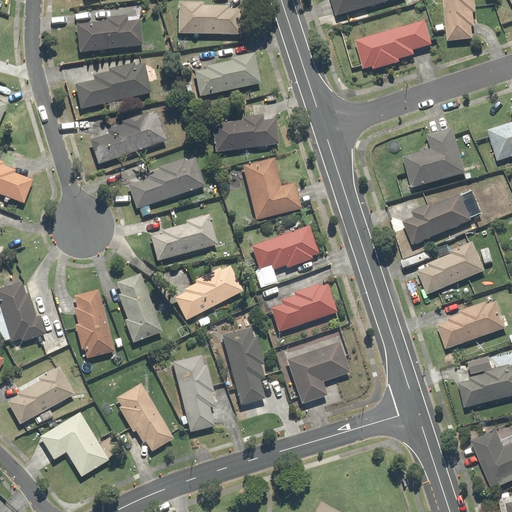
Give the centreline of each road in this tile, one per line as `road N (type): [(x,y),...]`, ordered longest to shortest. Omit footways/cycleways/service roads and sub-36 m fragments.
road 1 (residential): [(113,511),(152,492),(414,412)]
road 2 (residential): [(414,412),(324,125)]
road 3 (residential): [(82,230),(34,72),(34,0)]
road 4 (residential): [(511,68),(324,125)]
road 5 (residential): [(324,125),(285,0)]
